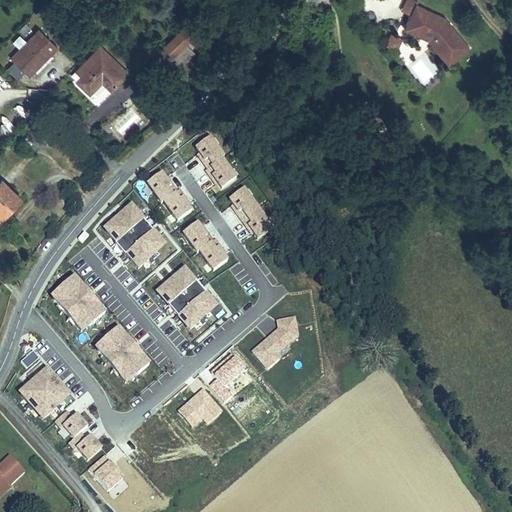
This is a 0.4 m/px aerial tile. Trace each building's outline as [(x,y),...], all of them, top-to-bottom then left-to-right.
[(416,4),(418,1),(415,0),(406,0),(401,11),(410,15),(416,4)] [(445,18),(416,4),(410,15),(405,25),(430,37),(447,58),(466,43),(445,18)] [(193,18),(159,52),(168,61),(183,46),(202,27),(193,18)] [(448,65),(470,48),(466,43),(447,58),(430,37),(405,25),(404,29),(428,40),(448,65)] [(11,59),(29,77),(35,71),(31,67),(47,51),(50,55),(58,47),(39,29),(11,59)] [(402,39),(399,37),(390,33),(385,45),(396,50),(402,39)] [(99,46),(75,71),(81,77),(77,81),(90,93),(102,80),(111,90),(128,73),(99,46)] [(183,46),(168,61),(177,70),(192,55),(183,46)] [(35,71),(50,55),(47,51),(31,67),(35,71)] [(195,149),(199,155),(201,158),(199,160),(207,170),(221,160),(223,159),(209,139),(195,149)] [(215,181),(217,184),(221,190),(235,180),(221,160),(207,170),(205,172),(213,183),(215,181)] [(147,184),(161,204),(163,203),(177,192),(169,182),(167,183),(165,180),(161,174),(147,184)] [(0,219),(0,213),(18,195),(2,180),(0,181),(0,219)] [(228,200),(233,206),(235,209),(233,211),(241,221),(257,210),(243,190),(228,200)] [(177,192),(163,203),(177,222),(191,212),(187,206),(185,203),(187,202),(179,191),(177,192)] [(0,219),(21,198),(18,195),(0,213),(0,219)] [(149,257),(163,244),(153,232),(154,231),(143,218),(142,219),(130,206),(118,218),(119,219),(105,231),(115,244),(114,245),(124,257),(125,256),(137,269),(151,258),(149,257)] [(257,210),(241,221),(249,232),(250,231),(253,234),(257,240),(271,230),(257,210)] [(182,234),(197,254),(198,252),(213,242),(205,231),(203,232),(201,229),(196,224),(182,234)] [(213,242),(198,252),(213,272),(227,261),(223,256),(220,253),(222,251),(214,241),(213,242)] [(167,306),(177,318),(178,317),(189,330),(202,319),(200,318),(213,307),(203,295),(205,294),(195,282),(193,284),(182,270),(170,281),(171,282),(158,294),(168,305),(167,306)] [(93,324),(105,314),(97,305),(96,306),(80,287),(81,286),(74,277),(62,287),(64,289),(52,299),(81,332),(92,323),(93,324)] [(252,353),(265,369),(277,359),(273,353),(289,340),(290,341),(296,336),(293,320),(276,323),(278,331),(252,353)] [(118,329),(106,339),(107,341),(96,350),(102,357),(102,356),(119,377),(125,385),(148,365),(138,353),(137,355),(123,339),(124,337),(118,329)] [(21,362),(27,369),(38,359),(33,352),(21,362)] [(56,384),(44,371),(36,378),(37,380),(24,391),(34,403),(32,405),(43,418),(56,408),(55,406),(68,395),(57,383),(56,384)] [(60,429),(63,427),(73,439),(80,433),(87,428),(75,415),(71,419),(66,413),(54,422),(60,429)] [(95,442),(94,443),(89,437),(85,440),(80,433),(73,439),(68,443),(74,450),(76,448),(87,461),(101,449),(95,442)] [(23,473),(10,458),(0,467),(0,489),(4,486),(3,484),(5,482),(9,486),(23,473)] [(4,486),(0,489),(0,497),(10,488),(9,486),(5,482),(3,484),(4,486)]
